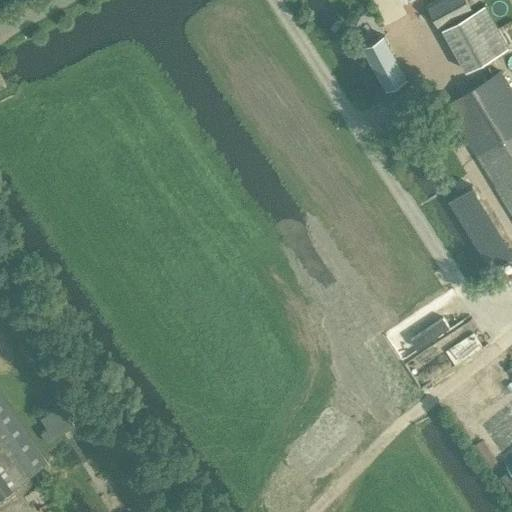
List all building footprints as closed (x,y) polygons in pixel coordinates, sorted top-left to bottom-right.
[(436,0),(427,5),(440,29),(443,28),(466,71),(508,48),(485,4),(474,11),(470,4),(476,0),(436,0)] [(364,46),(386,89),(407,78),(385,35),(364,46)] [(445,104),(511,212),(511,92),(499,71),(445,104)] [(378,223),(359,194),(311,226),(322,242),(349,284),(381,333),(429,301),(403,261),(378,223)] [(0,492),(33,469),(0,421),(0,492)]
